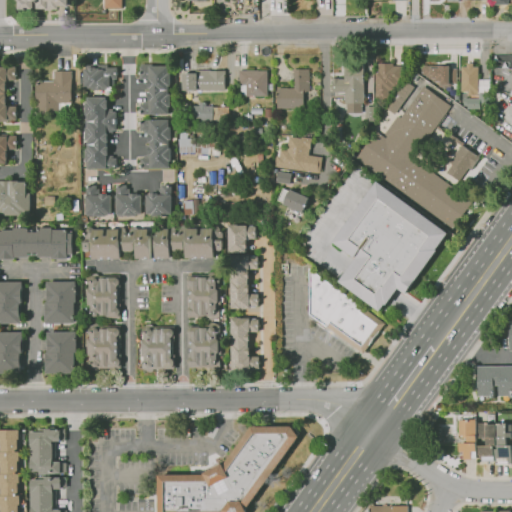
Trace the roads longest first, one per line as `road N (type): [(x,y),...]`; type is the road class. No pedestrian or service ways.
road 1 (residential): [(0,403),(320,399),(452,484),(511,491)]
road 2 (residential): [(0,35),(511,35)]
road 3 (primary): [(312,511),(511,239)]
road 4 (residential): [(128,400),(127,266),(181,266),(183,399)]
road 5 (residential): [(267,399),(266,241),(254,241)]
road 6 (residential): [(128,33),(129,178)]
road 7 (residential): [(26,174),(24,35)]
road 8 (residential): [(33,268),(33,403)]
